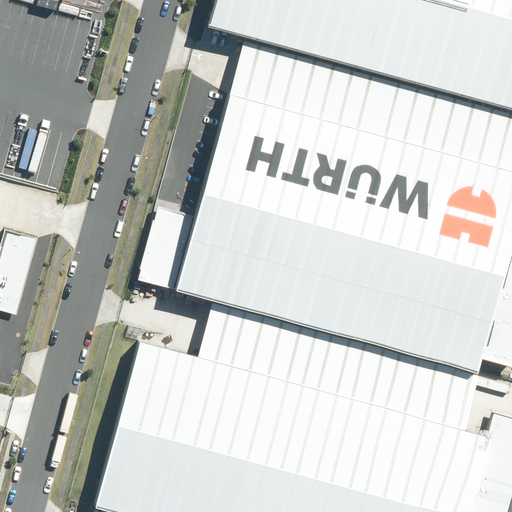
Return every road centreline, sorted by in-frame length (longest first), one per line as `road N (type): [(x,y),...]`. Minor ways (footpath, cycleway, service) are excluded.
road 1 (unclassified): [(164,0),(24,511)]
road 2 (unknown): [(511,387),(282,328)]
